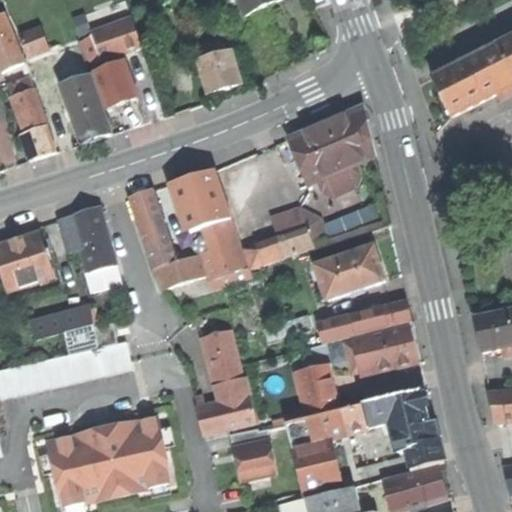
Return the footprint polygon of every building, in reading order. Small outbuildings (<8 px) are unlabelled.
[(219,0),(226,14),(240,8),(236,0),(219,0)] [(236,0),(240,8),(245,18),(264,9),(283,0),(236,0)] [(0,61),(5,73),(25,65),(5,14),(1,16),(3,22),(0,23),(0,61)] [(17,30),(28,58),(49,50),(39,21),(17,30)] [(91,32),(92,35),(100,60),(128,51),(142,46),(133,21),(116,27),(115,23),(91,32)] [(89,64),(100,60),(92,35),(81,43),(89,64)] [(511,88),(511,39),(432,80),(452,119),(497,97),(511,88)] [(195,50),(198,62),(216,57),(213,45),(195,50)] [(216,57),(198,62),(208,96),(217,93),(241,86),(231,52),(216,57)] [(125,104),(137,100),(124,62),(93,73),(106,110),(125,104)] [(112,135),(91,77),(61,87),(82,146),(94,142),(112,135)] [(43,158),(56,153),(33,92),(34,92),(29,79),(6,88),(24,135),(21,136),(29,162),(43,158)] [(511,98),(511,88),(497,97),(501,104),(510,100),(511,98)] [(308,186),(317,182),(358,165),(374,158),(370,138),(366,118),(355,113),(290,141),(308,186)] [(358,165),(317,182),(322,195),(333,199),(358,189),(362,176),(358,165)] [(191,234),(204,229),(230,220),(214,173),(177,185),(170,188),(176,206),(181,204),(191,234)] [(154,272),(156,271),(177,264),(153,193),(146,195),(130,200),(154,272)] [(381,207),(329,217),(331,230),(384,220),(381,207)] [(272,219),(277,239),(307,230),(313,247),(330,242),(324,221),(300,209),(272,219)] [(87,277),(116,268),(101,210),(79,217),(71,219),(87,277)] [(201,258),(207,277),(209,283),(222,279),(225,288),(253,279),(249,268),(243,251),(232,220),(230,220),(204,229),(212,254),(201,258)] [(283,257),(313,247),(307,230),(277,239),(283,257)] [(0,266),(9,293),(54,278),(40,236),(22,241),(0,248),(0,266)] [(249,268),(283,257),(277,239),(243,251),(249,268)] [(373,250),(315,270),(320,289),(322,289),(327,304),(384,284),(381,274),(373,250)] [(163,292),(207,277),(201,258),(197,259),(197,258),(177,264),(156,271),(163,292)] [(321,345),(412,324),(407,301),(380,309),(316,326),(321,345)] [(67,335),(71,356),(97,350),(93,329),(94,328),(90,303),(37,330),(37,343),(67,335)] [(511,312),(475,320),(481,354),(488,352),(503,349),(504,355),(511,353),(511,312)] [(287,339),(312,330),(308,318),(283,327),(287,339)] [(116,336),(129,333),(126,322),(114,325),(116,336)] [(0,372),(0,399),(1,402),(132,371),(125,344),(117,346),(116,341),(112,325),(94,328),(93,329),(97,350),(71,356),(0,372)] [(359,378),(416,364),(413,348),(409,329),(352,345),(359,378)] [(220,387),(243,380),(232,333),(203,340),(207,357),(215,388),(220,387)] [(325,368),(298,375),(309,420),(336,413),(325,368)] [(245,378),(243,380),(220,387),(225,405),(207,409),(204,398),(196,401),(205,438),(258,425),(252,398),(250,399),(245,378)] [(511,392),(489,393),(496,423),(504,423),(511,422),(511,392)] [(309,420),(289,424),(306,498),(343,489),(332,438),(389,424),(396,450),(402,454),(407,453),(412,472),(444,464),(439,442),(432,445),(427,422),(420,393),(336,413),(309,420)] [(61,511),(173,487),(158,421),(107,432),(46,445),(61,511)] [(233,448),(271,440),(268,428),(230,437),(233,448)] [(279,475),(271,440),(233,448),(235,458),(241,483),(279,475)] [(385,483),(391,511),(404,511),(447,501),(444,487),(439,469),(385,483)] [(358,511),(353,492),(281,508),(282,511),(358,511)]
